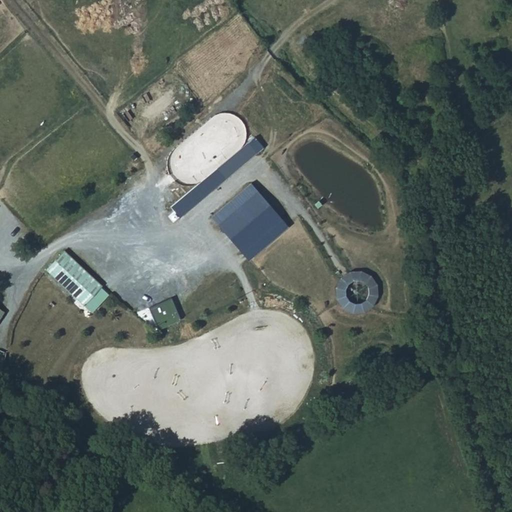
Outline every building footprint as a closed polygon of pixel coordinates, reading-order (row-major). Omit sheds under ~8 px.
[(252,136),(168,205),(178,216),(262,147),(252,136)] [(248,182),(207,215),(244,260),(285,227),(248,182)] [(61,248),(42,268),(88,314),(107,294),(61,248)] [(335,272),(335,310),(374,311),(374,273),(335,272)] [(154,331),(167,327),(165,320),(168,318),(165,309),(148,315),(154,331)]
